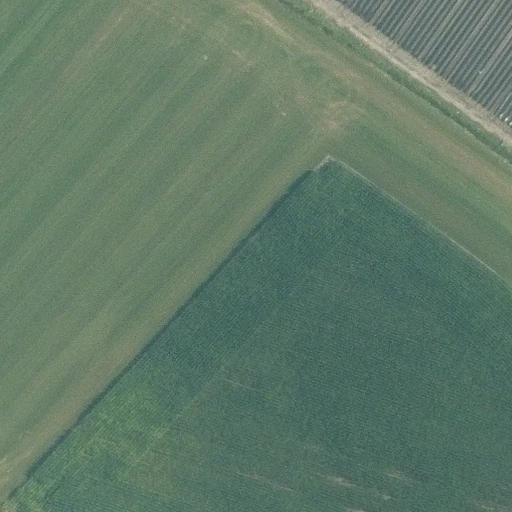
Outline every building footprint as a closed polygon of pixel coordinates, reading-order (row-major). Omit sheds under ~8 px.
[(353,16),(362,0),(333,0),(331,4),(353,16)] [(379,34),(399,0),(370,0),(358,21),(379,34)] [(403,0),(382,39),(405,51),(433,0),(403,0)] [(440,0),(405,54),(425,67),(468,0),(440,0)] [(476,0),(428,71),(449,85),(507,0),(476,0)] [(453,87),(473,101),(511,47),(511,5),(453,87)] [(511,57),(479,107),(500,121),(511,102),(511,57)]
